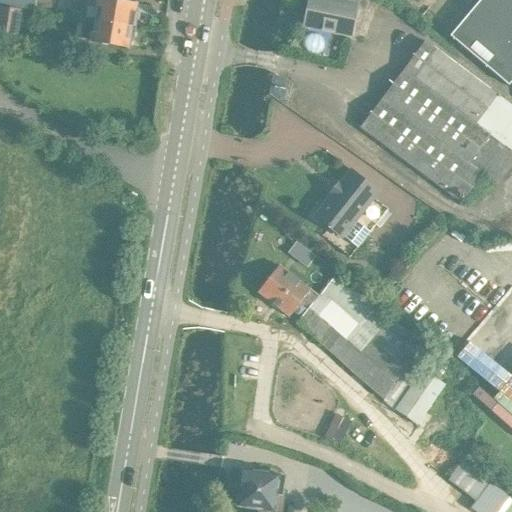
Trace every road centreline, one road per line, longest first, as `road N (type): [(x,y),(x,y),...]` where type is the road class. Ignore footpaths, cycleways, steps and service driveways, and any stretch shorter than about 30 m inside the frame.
road 1 (tertiary): [(116,511),(203,0)]
road 2 (track): [(448,511),(379,415),(271,339)]
